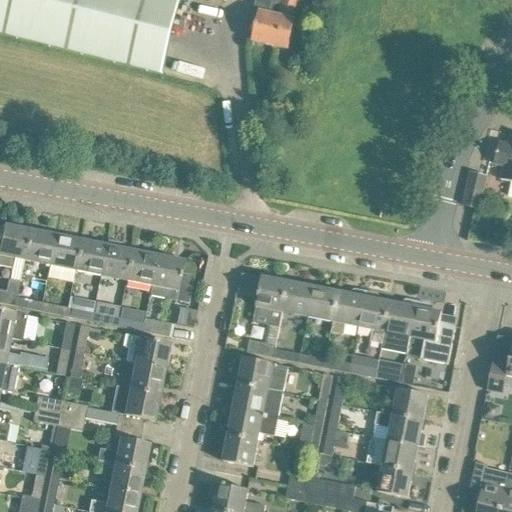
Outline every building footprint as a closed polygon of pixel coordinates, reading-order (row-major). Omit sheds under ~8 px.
[(0,0),(0,33),(162,75),(181,0),(0,0)] [(256,0),(254,11),(259,12),(252,41),(288,50),(295,20),(292,20),(296,0),(256,0)] [(456,115),(459,104),(449,101),(446,112),(456,115)] [(511,135),(509,145),(499,142),(494,164),(504,167),(500,180),(511,183),(509,197),(511,197),(511,135)] [(479,209),(487,177),(471,173),(463,205),(479,209)] [(24,261),(30,231),(4,226),(0,244),(0,266),(12,269),(14,259),(24,261)] [(50,266),(55,236),(30,231),(24,261),(50,266)] [(76,271),(82,241),(55,236),(50,266),(76,271)] [(126,281),(132,251),(121,249),(122,243),(108,240),(107,246),(101,276),(126,281)] [(101,276),(107,246),(82,241),(76,271),(101,276)] [(152,286),(158,257),(132,251),(126,281),(151,285),(152,286)] [(181,273),(183,262),(158,257),(152,286),(151,285),(149,296),(188,304),(193,276),(181,273)] [(283,313),(289,283),(262,277),(256,308),(283,313)] [(0,305),(15,308),(17,299),(20,283),(9,281),(6,293),(0,291),(0,305)] [(308,318),(314,288),(289,283),(283,313),(308,318)] [(334,323),(340,293),(314,288),(308,318),(334,323)] [(360,328),(367,292),(365,291),(365,292),(355,290),(351,292),(351,295),(340,293),(334,323),(332,334),(344,336),(346,325),(360,328)] [(385,333),(391,303),(379,301),(380,298),(377,294),(367,292),(368,292),(367,292),(360,328),(373,331),(371,343),(383,345),(385,333)] [(40,313),(42,304),(17,299),(15,308),(40,313)] [(411,338),(418,302),(416,301),(416,302),(406,300),(402,302),(402,305),(391,303),(385,333),(383,345),(408,350),(411,338)] [(448,365),(456,328),(440,325),(442,313),(430,311),(431,308),(428,304),(419,302),(418,302),(411,338),(425,341),(421,360),(448,365)] [(66,319),(68,309),(42,304),(40,313),(66,319)] [(91,324),(93,314),(68,309),(66,319),(91,324)] [(27,316),(15,313),(0,310),(0,337),(10,339),(22,341),(27,316)] [(117,329),(119,320),(93,314),(91,324),(117,329)] [(142,334),(144,325),(119,320),(117,329),(142,334)] [(168,339),(170,326),(145,321),(144,325),(142,334),(168,339)] [(74,325),(66,324),(61,349),(69,351),(74,325)] [(89,328),(80,326),(75,352),(84,354),(89,328)] [(165,370),(170,344),(125,335),(123,348),(129,349),(126,362),(133,363),(165,370)] [(19,357),(7,354),(10,339),(0,337),(0,364),(18,368),(19,367),(21,368),(21,369),(45,374),(48,360),(20,354),(19,357)] [(274,358),(276,350),(276,346),(250,340),(248,352),(274,358)] [(64,378),(69,351),(61,349),(55,376),(64,378)] [(511,377),(511,349),(509,363),(493,360),(487,391),(503,395),(507,377),(511,377)] [(299,363),(301,355),(276,350),(274,358),(299,363)] [(79,381),(84,354),(75,352),(70,379),(79,381)] [(325,368),(326,361),(301,355),(299,363),(325,368)] [(289,368),(274,365),(244,359),(239,384),(283,393),(289,368)] [(350,374),(352,366),(326,361),(325,368),(350,374)] [(159,396),(165,370),(133,363),(128,389),(128,390),(159,396)] [(0,391),(13,394),(18,368),(0,364),(0,391)] [(376,379),(377,371),(352,366),(350,374),(376,379)] [(401,385),(403,377),(377,371),(376,379),(401,385)] [(328,403),(333,376),(324,375),(319,401),(328,403)] [(66,378),(64,391),(76,394),(79,381),(70,379),(66,378)] [(342,406),(348,380),(340,378),(334,404),(342,406)] [(278,419),(283,393),(239,384),(233,410),(278,419)] [(154,422),(159,396),(128,390),(128,389),(117,387),(111,413),(117,415),(115,425),(142,431),(144,420),(154,422)] [(423,422),(428,396),(399,390),(394,416),(423,422)] [(59,414),(61,403),(37,398),(35,409),(59,414)] [(323,428),(328,403),(319,401),(314,426),(323,428)] [(87,408),(61,403),(59,414),(85,419),(87,408)] [(487,403),(484,416),(499,419),(501,406),(487,403)] [(337,431),(342,406),(334,404),(329,430),(337,431)] [(56,428),(59,414),(35,409),(32,423),(56,428)] [(275,437),(278,419),(233,410),(228,435),(259,441),(261,434),(275,437)] [(421,433),(423,422),(394,416),(378,413),(376,425),(391,428),(388,442),(418,448),(418,447),(425,449),(425,447),(424,447),(427,436),(424,434),(421,433)] [(11,417),(0,414),(0,441),(6,443),(11,417)] [(82,433),(85,419),(59,414),(56,428),(82,433)] [(144,470),(150,445),(139,442),(142,431),(115,425),(112,437),(118,439),(115,452),(98,449),(95,460),(144,470)] [(318,453),(323,428),(314,426),(309,451),(318,453)] [(332,457),(337,431),(329,430),(324,455),(332,457)] [(254,468),(259,441),(228,435),(223,462),(254,468)] [(413,474),(418,448),(388,442),(372,439),(367,464),(383,468),(413,474)] [(41,450),(36,475),(44,477),(49,452),(41,450)] [(55,453),(50,478),(59,480),(64,455),(55,453)] [(315,453),(310,478),(316,479),(319,465),(321,454),(315,453)] [(321,454),(319,465),(325,466),(331,462),(332,457),(324,455),(321,454)] [(139,496),(144,470),(95,460),(93,472),(110,476),(108,489),(139,496)] [(500,511),(506,488),(484,483),(488,466),(476,463),(469,494),(480,497),(477,511),(500,511)] [(408,499),(413,474),(383,468),(378,493),(408,499)] [(39,502),(44,477),(36,475),(31,501),(39,502)] [(313,492),(316,479),(310,478),(291,475),(289,486),(313,492)] [(511,511),(511,475),(509,475),(506,488),(500,511),(511,511)] [(54,505),(59,480),(50,478),(45,504),(54,505)] [(338,497),(340,485),(316,479),(313,492),(338,497)] [(264,511),(266,506),(246,502),(249,491),(227,487),(227,485),(224,484),(223,486),(219,485),(218,486),(215,485),(212,486),(209,498),(212,500),(215,500),(214,510),(222,511),(264,511)] [(311,504),(313,492),(289,486),(286,499),(311,504)] [(136,511),(139,496),(108,489),(104,505),(91,502),(89,511),(136,511)] [(335,509),(338,497),(313,492),(311,504),(335,509)] [(37,511),(39,502),(31,501),(21,499),(18,511),(37,511)]
